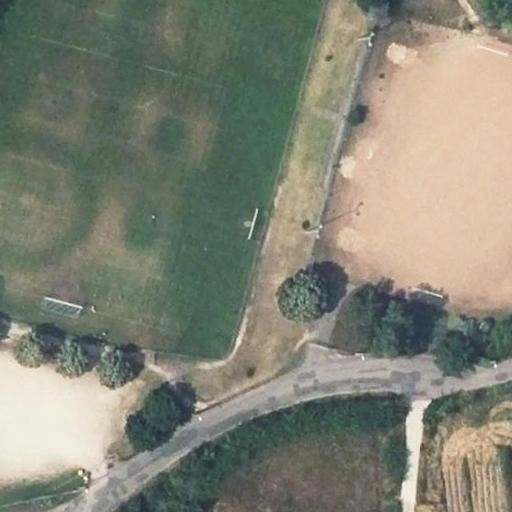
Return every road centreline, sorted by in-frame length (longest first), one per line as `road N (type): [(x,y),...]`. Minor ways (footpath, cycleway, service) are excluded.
road 1 (residential): [(81,511),(216,415),(293,391),(511,369)]
road 2 (track): [(418,379),(408,511)]
